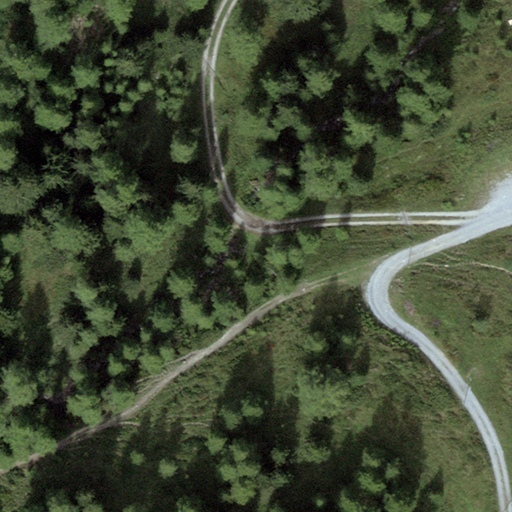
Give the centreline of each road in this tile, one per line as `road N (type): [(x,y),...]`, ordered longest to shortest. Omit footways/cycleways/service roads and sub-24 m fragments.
road 1 (track): [(504,215),(243,220),(218,176),(208,96),(213,39),(231,0)]
road 2 (track): [(504,215),(396,263),(384,272),(378,301),(467,395),(496,452),(506,511)]
